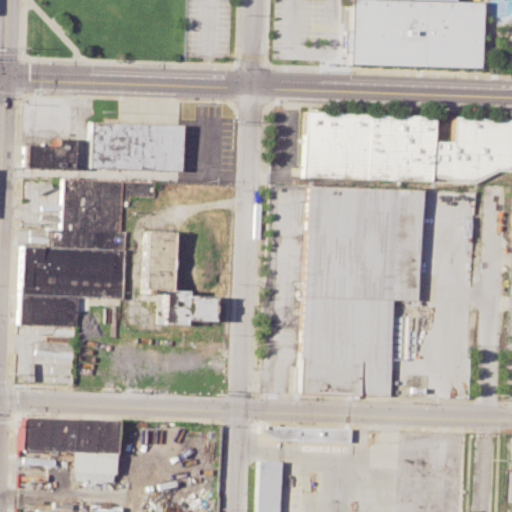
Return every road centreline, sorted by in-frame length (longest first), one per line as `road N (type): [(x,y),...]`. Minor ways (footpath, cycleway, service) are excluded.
road 1 (residential): [(255,0),(233,511)]
road 2 (residential): [(0,399),(511,414)]
road 3 (secondary): [(7,77),(511,93)]
road 4 (secondary): [(7,77),(0,260)]
